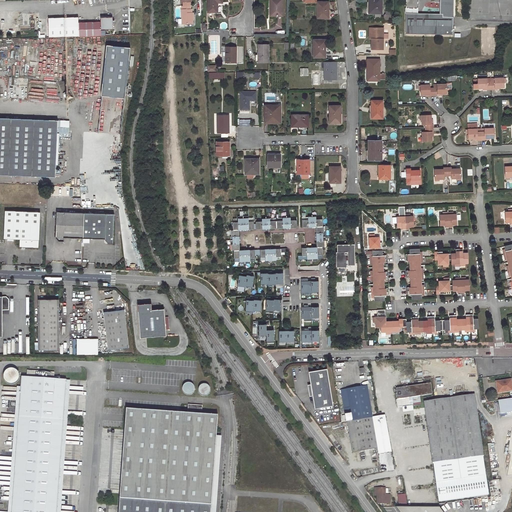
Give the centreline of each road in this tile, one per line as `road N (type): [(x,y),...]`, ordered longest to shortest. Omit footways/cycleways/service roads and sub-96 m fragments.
road 1 (unclassified): [(261,366),(192,284),(0,273)]
road 2 (residential): [(493,304),(398,302),(395,244),(484,237)]
road 3 (unclassified): [(370,511),(261,366)]
road 4 (residential): [(325,353),(500,351)]
road 5 (residential): [(342,0),(353,138)]
road 6 (unknown): [(0,110),(59,113),(110,146)]
